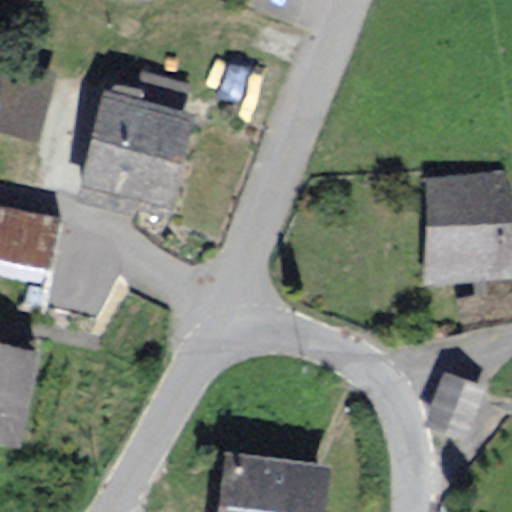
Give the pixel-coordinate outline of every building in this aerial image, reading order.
[(192,129),(100,102),(71,198),(163,226),(192,129)] [(503,184),(421,188),(427,289),(508,285),(503,184)] [(63,221),(0,207),(0,261),(52,273),(63,221)] [(0,443),(20,447),(41,351),(0,347),(0,443)] [(481,398),(442,382),(422,433),(461,449),(467,434),(481,398)] [(323,511),(327,478),(220,468),(215,511),(323,511)]
